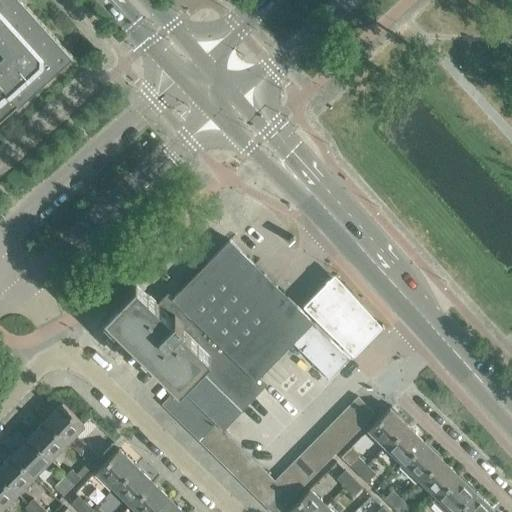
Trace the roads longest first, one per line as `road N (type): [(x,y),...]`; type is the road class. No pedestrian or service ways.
road 1 (secondary): [(426,323),(227,105)]
road 2 (residential): [(19,291),(227,105)]
road 3 (residential): [(183,75),(0,245)]
road 4 (residential): [(235,511),(72,349)]
road 5 (residential): [(394,358),(391,379),(511,501)]
road 6 (secondary): [(227,105),(345,0)]
road 7 (secondary): [(511,421),(426,323)]
